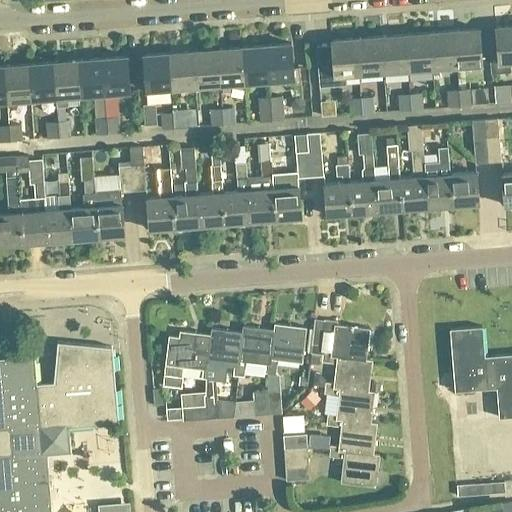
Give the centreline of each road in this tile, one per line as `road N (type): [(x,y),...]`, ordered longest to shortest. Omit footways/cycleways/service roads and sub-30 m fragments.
road 1 (residential): [(3,25),(308,0)]
road 2 (residential): [(130,285),(405,263)]
road 3 (residential): [(405,263),(421,473),(415,499),(382,511)]
road 4 (residential): [(150,511),(130,285)]
road 5 (residential): [(0,295),(130,285)]
